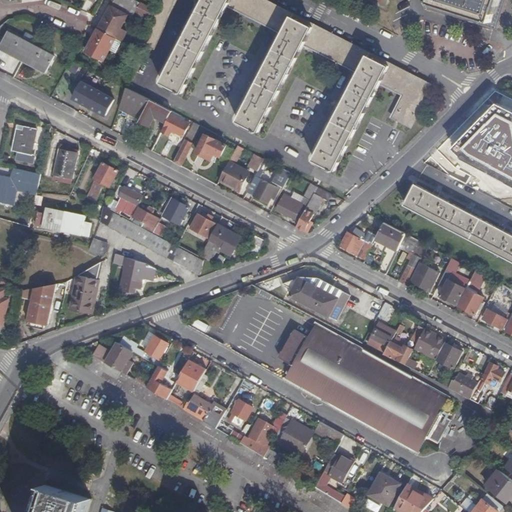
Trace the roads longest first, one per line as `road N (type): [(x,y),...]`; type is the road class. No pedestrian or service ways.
road 1 (residential): [(5,90),(309,245)]
road 2 (residential): [(152,309),(428,468)]
road 3 (residential): [(511,353),(309,245)]
road 4 (residential): [(471,98),(309,245)]
road 5 (residential): [(297,0),(454,81),(471,98)]
road 6 (residential): [(309,245),(152,309)]
road 7 (residential): [(152,309),(49,348),(15,374)]
